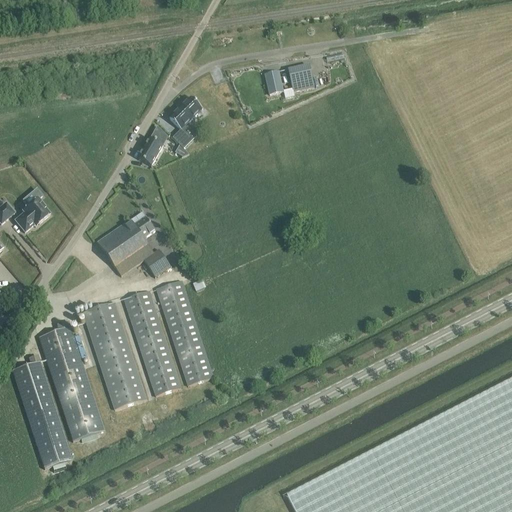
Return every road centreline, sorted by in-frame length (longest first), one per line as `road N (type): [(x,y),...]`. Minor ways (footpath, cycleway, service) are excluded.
road 1 (tertiary): [(103,511),(511,302)]
road 2 (unclassified): [(511,321),(140,511)]
road 3 (unclassified): [(216,0),(140,136),(0,343)]
road 4 (unknown): [(160,99),(230,62),(437,27)]
